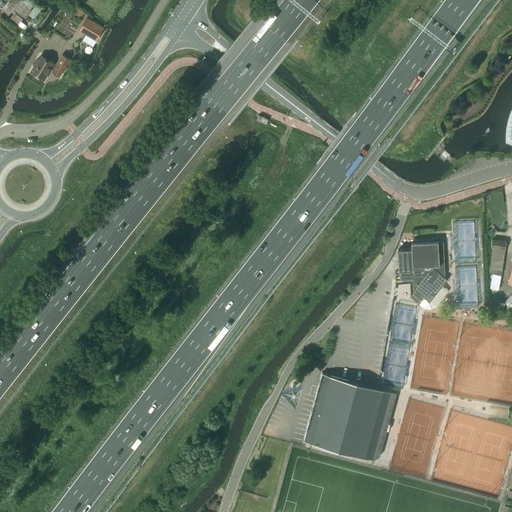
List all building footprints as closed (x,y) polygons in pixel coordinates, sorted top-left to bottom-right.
[(21,0),(12,0),(7,8),(14,13),(9,19),(17,26),(34,4),(27,0),(21,0)] [(36,5),(28,15),(34,19),(42,9),(36,5)] [(78,8),(74,12),(81,18),(84,13),(78,8)] [(86,18),(79,30),(87,35),(96,41),(104,28),(86,18)] [(59,77),(70,59),(63,54),(56,65),(53,64),(54,63),(41,55),(31,73),(43,80),(50,69),(53,70),(52,72),(59,77)] [(505,249),(506,241),(492,239),(491,248),(505,249)] [(411,249),(398,250),(399,271),(400,281),(413,280),(413,289),(415,290),(410,296),(419,303),(424,297),(429,301),(440,287),(437,285),(443,277),(445,275),(443,243),(438,243),(438,241),(411,243),(411,249)] [(501,274),(504,251),(492,250),(489,272),(501,274)] [(499,290),(501,276),(493,274),(491,288),(499,290)] [(403,307),(405,295),(393,293),(391,305),(403,307)] [(309,373),(322,359),(314,353),(302,367),(309,373)] [(322,373),(303,441),(373,460),(380,456),(386,430),(388,431),(390,424),(388,424),(396,393),(322,373)]
